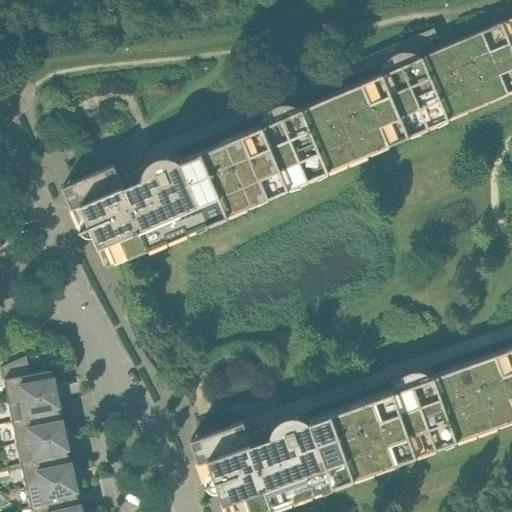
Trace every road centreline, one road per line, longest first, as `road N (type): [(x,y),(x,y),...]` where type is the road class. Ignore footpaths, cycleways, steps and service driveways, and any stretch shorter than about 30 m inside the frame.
road 1 (residential): [(187,511),(152,431),(103,354)]
road 2 (residential): [(103,354),(105,432),(124,511)]
